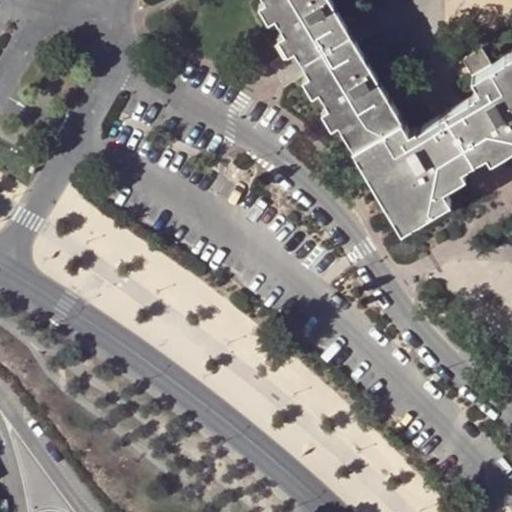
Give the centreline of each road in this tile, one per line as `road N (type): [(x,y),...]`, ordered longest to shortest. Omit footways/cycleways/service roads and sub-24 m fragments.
road 1 (residential): [(70,138),(214,218),(348,330),(511,501)]
road 2 (residential): [(511,409),(441,351),(364,248),(291,169),(111,71)]
road 3 (secondary): [(1,272),(137,358),(328,511)]
road 4 (residential): [(1,272),(70,138)]
road 5 (residential): [(83,511),(0,401)]
